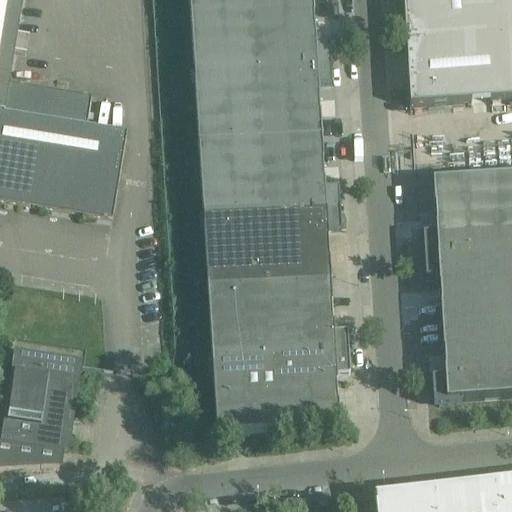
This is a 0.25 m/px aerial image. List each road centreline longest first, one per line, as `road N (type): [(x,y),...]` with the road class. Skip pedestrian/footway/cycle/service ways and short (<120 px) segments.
road 1 (unclassified): [(397,461),(366,0)]
road 2 (unclassified): [(156,511),(192,486),(397,461)]
road 3 (unknown): [(375,129),(511,121)]
road 4 (unknown): [(124,278),(0,255)]
